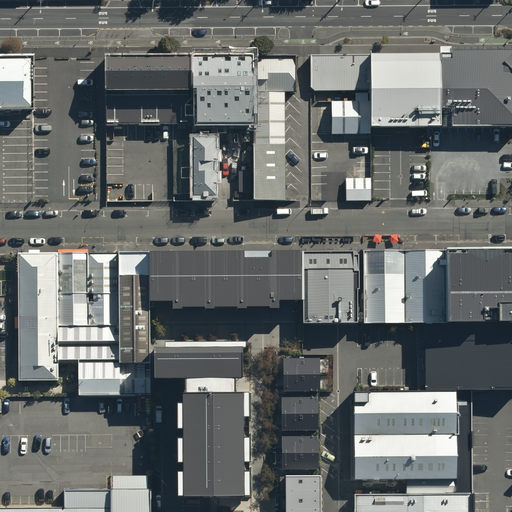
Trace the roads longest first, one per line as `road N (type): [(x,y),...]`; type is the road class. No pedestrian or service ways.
road 1 (unclassified): [(0,225),(511,221)]
road 2 (secondary): [(511,16),(129,18)]
road 3 (secondary): [(129,18),(0,19)]
